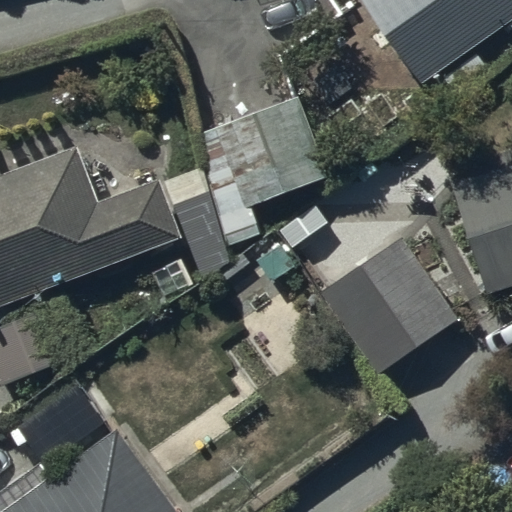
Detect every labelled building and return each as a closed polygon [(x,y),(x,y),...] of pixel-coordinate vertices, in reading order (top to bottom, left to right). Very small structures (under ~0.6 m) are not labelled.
[(511,0),(378,0),(427,68),(511,7),(511,0)] [(332,167),(304,85),(204,119),(232,201),(332,167)] [(0,299),(183,233),(161,173),(99,195),(78,140),(3,167),(0,157),(0,299)] [(511,151),(460,170),(493,284),(511,277),(511,151)] [(404,232),(328,283),(385,367),(461,316),(404,232)] [(59,356),(39,302),(0,316),(0,368),(3,377),(59,356)] [(0,511),(192,511),(123,416),(0,505),(0,511)]
